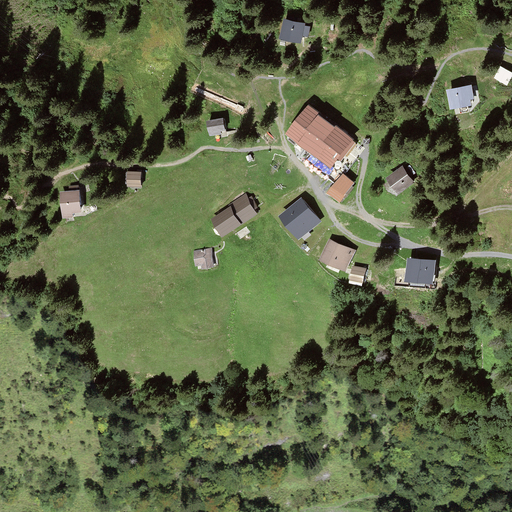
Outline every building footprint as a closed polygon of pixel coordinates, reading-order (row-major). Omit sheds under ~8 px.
[(287,21),(284,37),(301,40),(302,34),(308,35),(310,27),(304,26),(304,24),(287,21)] [(511,72),(502,67),(496,78),(507,84),(511,75),(511,72)] [(471,87),(450,91),(454,107),(471,103),(470,97),(473,96),(471,87)] [(311,107),(291,132),(309,146),(301,155),(337,183),(343,175),(364,149),(311,107)] [(224,119),(208,121),(211,135),(215,134),(215,139),(227,136),(224,119)] [(403,168),(391,178),(401,191),(413,182),(408,176),(411,174),(407,168),(404,170),(403,168)] [(129,183),(129,186),(144,187),(144,171),(129,170),(129,172),(126,172),(126,183),(129,183)] [(354,183),(343,175),(337,183),(330,193),(340,201),(354,183)] [(62,191),(64,217),(74,216),(74,213),(85,212),(82,189),(62,191)] [(232,209),(215,220),(217,224),(212,227),(216,233),(222,230),(224,234),(257,213),(255,209),(258,207),(251,197),(247,199),(244,195),(229,205),(232,209)] [(303,200),(284,216),(300,235),(319,220),(303,200)] [(331,241),(323,259),(346,269),(354,251),(331,241)] [(194,251),(197,268),(213,266),(210,249),(194,251)] [(410,277),(433,279),(435,262),(416,260),(412,260),(410,277)] [(365,269),(354,267),(351,283),(362,285),(365,269)]
